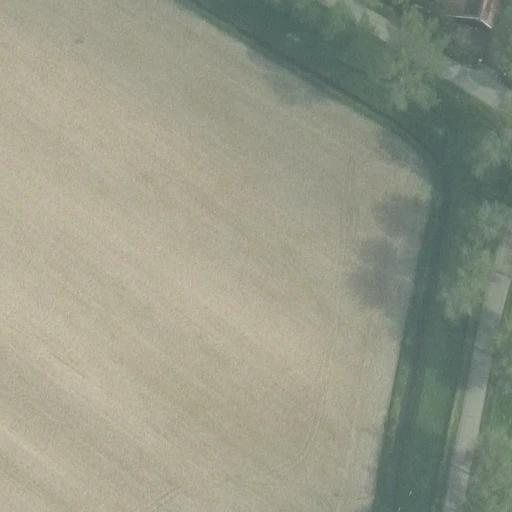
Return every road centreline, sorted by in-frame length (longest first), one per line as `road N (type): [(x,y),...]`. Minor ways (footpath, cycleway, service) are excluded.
road 1 (unclassified): [(511,244),(451,511)]
road 2 (unclassified): [(511,107),(333,0)]
